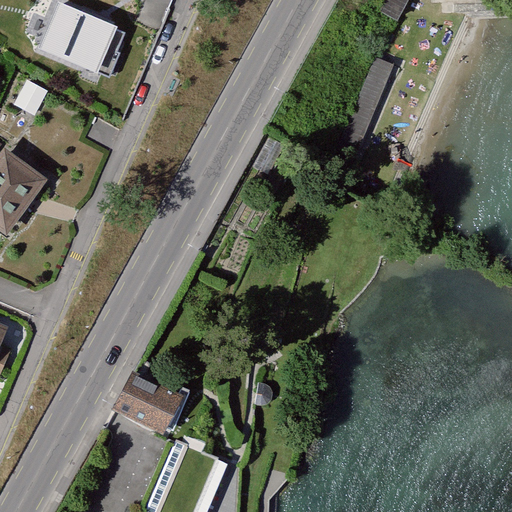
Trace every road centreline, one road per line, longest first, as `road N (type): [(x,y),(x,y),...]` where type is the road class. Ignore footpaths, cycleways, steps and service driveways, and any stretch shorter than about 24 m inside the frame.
road 1 (primary): [(16,511),(301,0)]
road 2 (residential): [(189,0),(0,437)]
